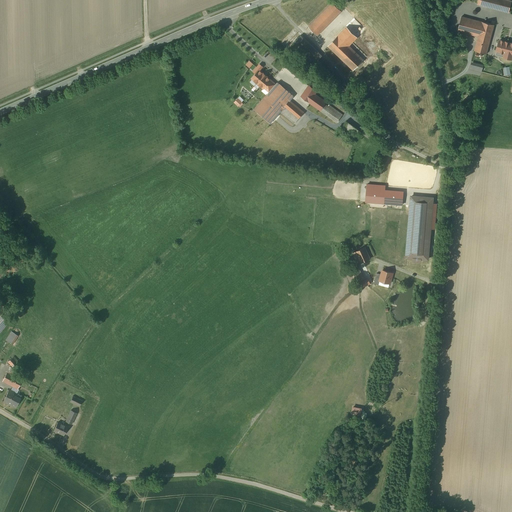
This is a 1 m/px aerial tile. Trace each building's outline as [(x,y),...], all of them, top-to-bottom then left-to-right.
[(511,0),(476,0),(476,5),(511,13),(511,0)] [(333,1),(309,25),(318,34),(342,9),(333,1)] [(483,17),(483,18),(461,12),(457,29),(479,35),(475,50),(488,53),(496,20),(483,17)] [(357,35),(346,25),(328,44),(339,54),(354,68),(365,57),(350,42),(357,35)] [(384,48),(364,30),(357,37),(378,55),(384,48)] [(327,55),(301,32),(290,45),(315,68),(327,55)] [(511,36),(500,34),(495,53),(511,56),(511,36)] [(481,72),(483,65),(470,62),(469,69),(481,72)] [(265,84),(250,71),(242,79),(257,92),(265,84)] [(286,96),(270,83),(247,111),(263,124),(286,96)] [(339,115),(321,102),(309,95),(300,108),(312,115),(314,113),(332,125),(339,115)] [(233,102),(239,108),(243,104),(238,98),(233,102)] [(292,125),(300,116),(284,103),(277,112),(292,125)] [(354,129),(340,121),(335,131),(349,139),(354,129)] [(386,185),(366,183),(365,202),(403,205),(404,191),(385,189),(386,185)] [(429,261),(434,197),(410,195),(405,259),(412,259),(412,262),(421,263),(421,260),(429,261)] [(371,258),(365,247),(352,253),(357,264),(371,258)] [(357,278),(355,273),(359,271),(356,264),(348,267),(349,269),(353,268),(354,271),(351,272),(354,279),(357,278)] [(394,272),(382,269),(380,274),(378,280),(380,281),(390,284),(394,272)] [(361,288),(371,284),(368,278),(359,282),(361,288)] [(19,334),(11,330),(6,340),(13,344),(19,334)] [(9,365),(17,361),(14,356),(7,359),(9,365)] [(4,372),(0,380),(18,389),(22,381),(4,372)] [(6,390),(0,399),(15,407),(20,397),(6,390)] [(84,400),(73,395),(70,401),(80,407),(84,400)] [(361,416),(362,408),(351,406),(350,414),(361,416)] [(65,424),(72,410),(67,407),(60,421),(65,424)] [(56,421),(51,430),(63,436),(68,427),(56,421)]
